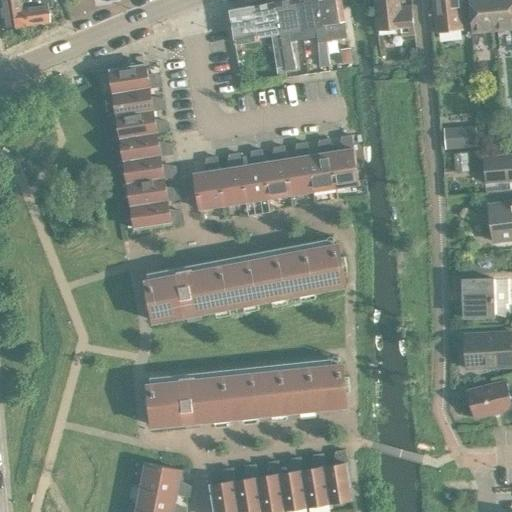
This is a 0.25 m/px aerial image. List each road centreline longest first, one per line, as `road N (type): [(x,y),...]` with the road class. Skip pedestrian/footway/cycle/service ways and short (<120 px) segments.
road 1 (residential): [(188,0),(210,131),(332,110)]
road 2 (tertiary): [(0,73),(177,0)]
